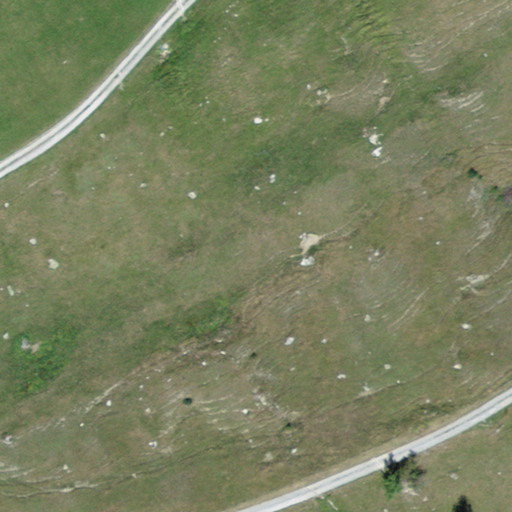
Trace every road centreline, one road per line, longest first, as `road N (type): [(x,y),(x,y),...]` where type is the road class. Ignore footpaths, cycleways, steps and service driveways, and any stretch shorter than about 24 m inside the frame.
road 1 (track): [(214,511),(452,426),(511,391)]
road 2 (track): [(177,0),(75,109),(0,160)]
